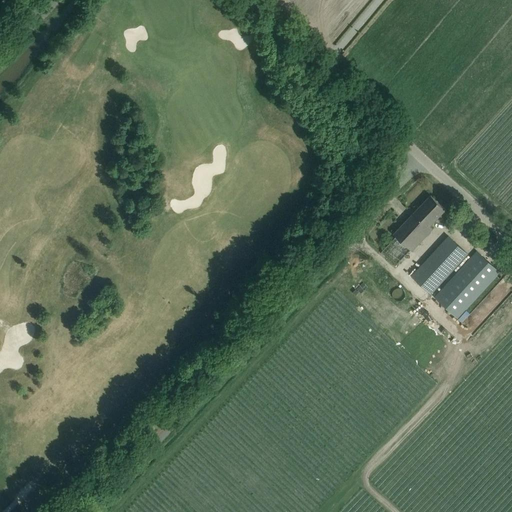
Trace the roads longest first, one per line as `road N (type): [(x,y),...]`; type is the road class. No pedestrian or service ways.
road 1 (unclassified): [(100,511),(428,158)]
road 2 (unclassified): [(428,158),(254,0)]
